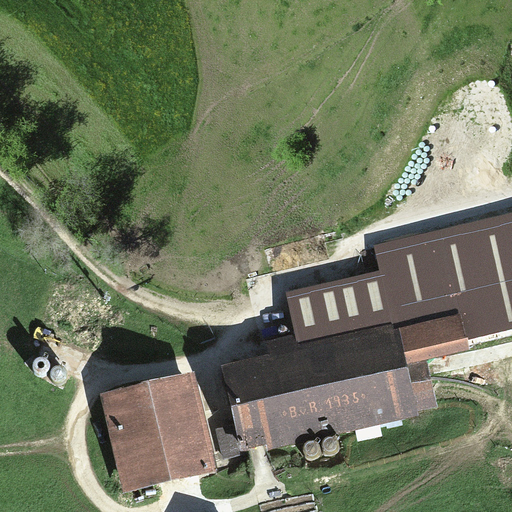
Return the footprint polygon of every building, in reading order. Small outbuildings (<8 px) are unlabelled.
[(264,355),(220,366),(241,450),(416,410),(406,363),(468,350),(467,341),(511,329),(511,214),(372,247),(378,270),(284,294),(293,335),(261,343),(264,355)] [(46,365),(45,363),(42,361),(40,360),(37,360),(34,361),(32,362),(30,365),(29,367),(30,370),(31,373),(32,375),(35,376),(37,377),(40,376),(43,375),(45,373),(46,371),(46,368),(46,365)] [(65,374),(63,372),(61,370),(58,369),(55,369),(53,369),(50,371),(49,374),(48,376),(48,379),(49,381),(51,383),(53,385),(56,385),(59,385),(61,384),(63,382),(65,380),(65,377),(65,374)] [(192,376),(98,399),(121,493),(215,470),(192,376)] [(336,442),(334,440),(332,438),(330,437),(327,437),(324,437),(322,439),(320,442),(319,444),(319,447),(320,449),(322,451),(325,453),(327,453),(330,453),(332,452),(334,450),(336,448),(336,445),(336,442)] [(317,447),(315,445),(313,443),(310,442),(308,441),(305,442),(302,444),(301,446),(300,449),(300,452),(301,454),(303,456),(305,458),(308,458),(311,458),(313,457),(315,455),(317,453),(317,450),(317,447)] [(511,454),(494,460),(500,481),(511,477),(511,454)]
